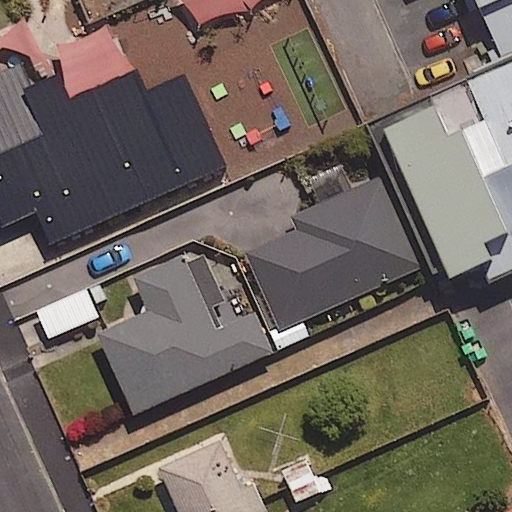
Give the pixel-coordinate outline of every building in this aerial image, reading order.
[(511,60),(511,0),(467,0),(498,67),(511,60)] [(215,53),(43,53),(43,112),(0,112),(0,171),(215,171),(215,53)] [(511,60),(498,67),(461,83),(479,124),(444,140),(430,110),(374,135),(443,287),(476,272),(483,288),(511,275),(511,60)] [(423,266),(381,179),(296,219),(299,225),(246,251),(285,332),(423,266)] [(186,251),(134,274),(149,308),(100,329),(135,410),(275,349),(257,309),(219,325),(186,251)] [(98,317),(86,290),(38,312),(50,339),(98,317)] [(254,511),(221,438),(161,464),(181,511),(254,511)]
